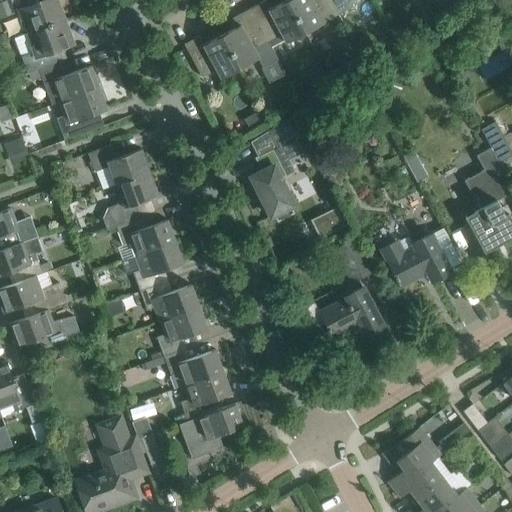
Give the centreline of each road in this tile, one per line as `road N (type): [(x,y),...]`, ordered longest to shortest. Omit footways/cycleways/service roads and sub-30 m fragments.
road 1 (residential): [(323,439),(272,352),(204,162),(127,23)]
road 2 (residential): [(323,439),(511,322)]
road 3 (residential): [(202,511),(323,439)]
